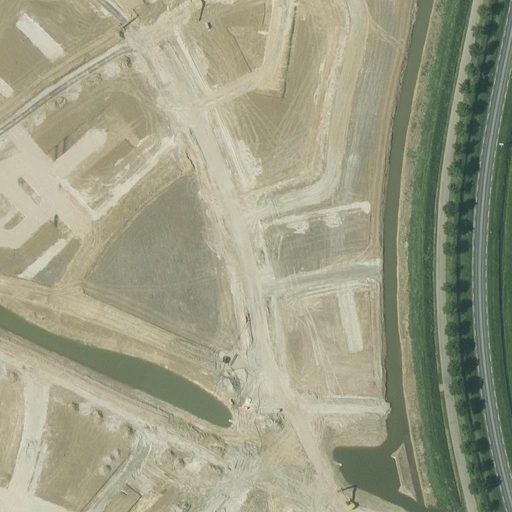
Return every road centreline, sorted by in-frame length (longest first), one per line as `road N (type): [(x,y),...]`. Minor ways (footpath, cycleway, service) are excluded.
road 1 (unclassified): [(472,511),(450,408),(440,301),(443,194),(477,0)]
road 2 (primary): [(511,503),(483,367),(479,277),(484,183),(511,31)]
road 3 (residential): [(357,0),(357,48),(330,181),(309,198),(235,223)]
road 4 (residential): [(252,472),(0,344)]
road 5 (residential): [(66,300),(220,362),(267,356)]
road 6 (residential): [(66,300),(80,265),(124,209),(207,151)]
road 7 (residential): [(0,113),(142,21)]
road 8 (residential): [(267,356),(312,444),(327,501)]
road 9 (residential): [(142,21),(207,151)]
road 10 (residential): [(235,223),(267,356)]
